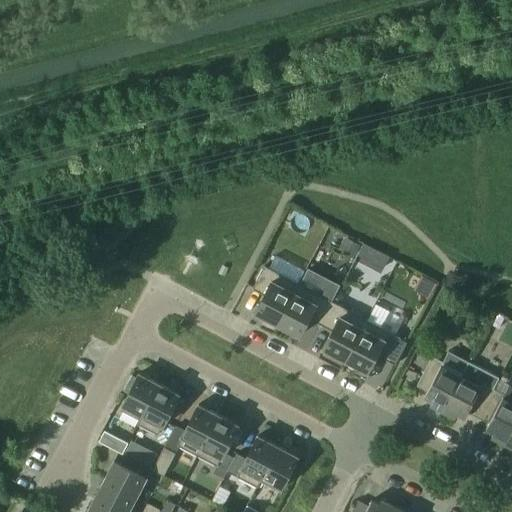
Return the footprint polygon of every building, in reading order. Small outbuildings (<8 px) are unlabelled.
[(344,248),(356,254),(361,245),(349,239),(344,248)] [(364,243),(358,255),(370,261),(376,250),(364,243)] [(274,269),(302,280),(307,268),(279,257),(274,269)] [(265,294),(255,312),(277,324),(299,283),(265,265),(253,288),(265,294)] [(333,301),(299,283),(277,324),(299,336),(309,318),(320,324),(333,301)] [(333,330),(323,348),(345,360),(367,319),(333,301),(320,324),(333,330)] [(499,329),(505,317),(497,313),(491,324),(499,329)] [(367,319),(345,360),(367,372),(377,354),(389,360),(401,337),(367,319)] [(449,352),(444,362),(432,355),(419,380),(430,386),(425,396),(432,400),(430,404),(443,411),(468,362),(449,352)] [(468,362),(443,411),(455,417),(457,413),(465,417),(470,407),(481,413),(494,388),(499,378),(468,362)] [(137,424),(138,424),(159,383),(140,373),(120,409),(139,419),(137,424)] [(180,394),(159,383),(138,424),(158,435),(159,433),(162,427),(180,394)] [(492,436),(504,443),(511,428),(511,384),(506,394),(494,388),(481,413),(491,418),(486,428),(494,432),(492,436)] [(197,455),(219,414),(199,404),(177,445),(197,455)] [(239,425),(219,414),(197,455),(218,466),(239,425)] [(257,486),(278,445),(258,435),(236,476),(257,486)] [(128,443),(120,438),(115,449),(122,453),(128,443)] [(298,456),(278,445),(257,486),(258,487),(262,478),(281,488),(298,456)] [(164,446),(157,460),(152,469),(164,475),(176,452),(164,446)] [(157,453),(144,447),(137,461),(150,467),(157,453)] [(114,460),(104,480),(136,497),(147,477),(114,460)] [(218,499),(228,503),(236,481),(227,477),(218,499)] [(104,480),(94,499),(118,511),(128,511),(136,497),(104,480)] [(118,511),(94,499),(86,511),(118,511)] [(390,511),(394,506),(382,499),(379,503),(372,499),(366,509),(356,504),(351,511),(390,511)] [(168,500),(162,510),(165,511),(170,511),(175,504),(168,500)]
